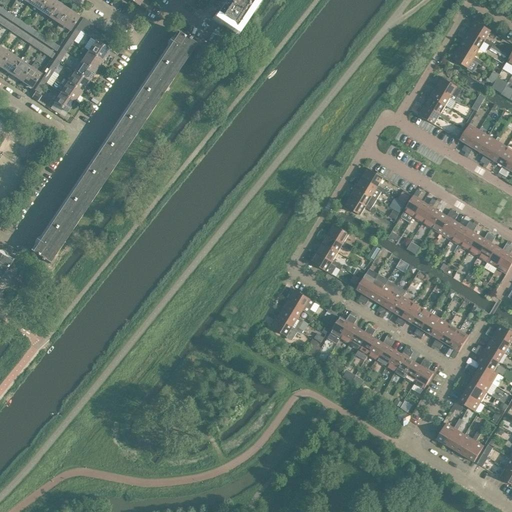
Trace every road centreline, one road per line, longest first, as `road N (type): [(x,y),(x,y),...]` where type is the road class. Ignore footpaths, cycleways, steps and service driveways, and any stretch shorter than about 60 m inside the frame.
road 1 (unclassified): [(0,496),(408,0)]
road 2 (residential): [(458,368),(291,268),(364,148)]
road 3 (residential): [(397,120),(472,1),(511,23)]
road 4 (residential): [(511,236),(364,148)]
road 5 (residential): [(81,146),(14,246),(0,236)]
road 6 (residential): [(511,189),(397,120)]
road 7 (residential): [(152,38),(81,146)]
